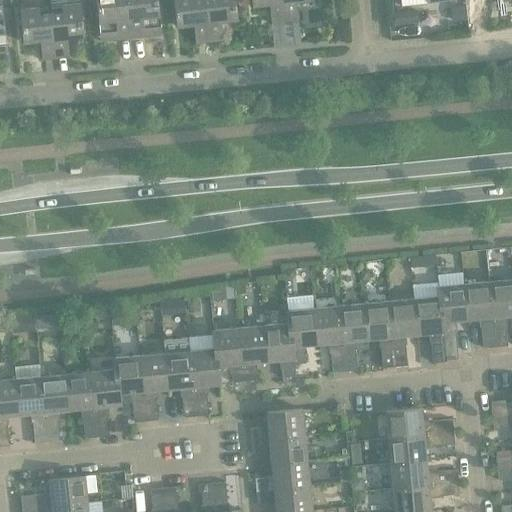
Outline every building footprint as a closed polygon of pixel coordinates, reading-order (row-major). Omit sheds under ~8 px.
[(50,0),(52,14),(51,14),(55,58),(68,57),(66,39),(84,37),(80,0),(50,0)] [(95,0),(100,42),(130,39),(126,0),(95,0)] [(126,0),(130,39),(145,37),(144,32),(160,30),(157,0),(126,0)] [(209,42),(204,0),(173,0),(177,27),(193,25),(195,43),(209,42)] [(204,0),(209,42),(223,40),(221,22),(239,20),(236,0),(204,0)] [(270,24),(285,22),(282,0),(251,0),(252,7),(268,5),(270,24)] [(313,0),(282,0),(285,22),(299,20),(297,3),(313,1),(313,0)] [(41,60),(55,58),(51,14),(40,15),(39,8),(19,10),(23,44),(39,42),(41,60)] [(417,11),(394,14),(395,26),(418,23),(417,11)] [(423,255),(411,256),(412,268),(424,266),(423,255)] [(296,267),(285,268),(286,277),(287,280),(292,280),(297,273),(296,267)] [(370,270),(361,271),(362,280),(370,279),(370,270)] [(504,315),(511,313),(511,278),(488,281),(495,346),(508,344),(506,319),(505,319),(504,315)] [(483,347),(495,346),(488,281),(464,283),(468,318),(482,317),(482,321),(481,322),(483,347)] [(459,358),(458,349),(456,324),(455,324),(454,319),(468,318),(464,283),(437,285),(438,295),(439,295),(445,351),(446,350),(447,359),(459,358)] [(244,284),(235,285),(236,286),(236,294),(246,293),(245,284),(244,284)] [(225,287),(212,288),(213,300),(226,298),(225,287)] [(447,360),(447,359),(446,350),(445,351),(439,295),(438,295),(414,298),(418,333),(431,332),(432,336),(430,336),(433,361),(447,360)] [(404,334),(418,333),(414,298),(389,300),(395,365),(407,364),(405,339),(404,339),(404,334)] [(198,299),(187,300),(188,312),(199,311),(198,299)] [(383,366),(395,365),(389,300),(364,303),(367,338),(381,337),(381,341),(380,341),(383,366)] [(354,339),(367,338),(364,303),(339,305),(345,370),(358,369),(355,344),(354,344),(354,339)] [(333,371),(345,370),(339,305),(314,307),(317,343),(331,341),(331,346),(330,346),(333,371)] [(294,363),(295,363),(306,362),(305,348),(303,349),(303,344),(317,343),(314,307),(287,310),(288,322),(290,322),(294,363)] [(123,312),(111,313),(112,325),(124,324),(123,312)] [(23,317),(11,318),(12,330),(12,332),(24,331),(23,317)] [(97,319),(86,320),(87,331),(98,330),(97,319)] [(265,324),(268,359),(282,358),(283,362),(281,362),(282,376),(296,375),(295,363),(294,363),(290,322),(288,322),(265,324)] [(239,326),(245,380),(257,379),(256,365),(255,365),(254,360),(268,359),(265,324),(239,326)] [(216,347),(217,364),(232,362),(232,367),(231,367),(232,381),(245,380),(239,326),(213,329),(214,347),(216,347)] [(190,350),(196,415),(209,413),(207,389),(205,389),(205,384),(219,382),(217,364),(216,347),(214,347),(190,350)] [(164,352),(168,388),(182,386),(183,391),(182,391),(184,416),(196,415),(190,350),(164,352)] [(139,354),(146,420),(158,418),(156,394),(154,394),(154,389),(168,388),(164,352),(139,354)] [(118,393),(119,393),(131,391),(132,396),(131,396),(133,421),(146,420),(139,354),(113,357),(114,369),(116,368),(118,393)] [(91,371),(97,436),(110,435),(107,410),(106,410),(106,404),(120,403),(119,393),(118,393),(116,368),(114,369),(91,371)] [(66,373),(69,408),(83,407),(83,411),(82,412),(84,437),(97,436),(91,371),(66,373)] [(41,376),(47,440),(59,439),(56,415),(55,409),(69,408),(66,373),(41,376)] [(16,378),(19,413),(33,411),(33,416),(32,416),(34,442),(47,440),(41,376),(16,378)] [(0,379),(0,444),(9,444),(7,418),(6,418),(5,414),(19,413),(16,378),(0,379)] [(492,417),(511,415),(511,402),(491,404),(492,417)] [(388,437),(454,431),(453,418),(427,421),(427,422),(423,422),(421,407),(386,410),(388,437)] [(252,439),(305,434),(302,409),(266,412),(268,426),(263,426),(263,425),(250,426),(252,439)] [(511,415),(492,417),(493,429),(511,427),(511,415)] [(454,431),(388,437),(391,462),(426,459),(424,445),(429,444),(429,446),(455,443),(454,431)] [(271,463),(307,460),(305,434),(252,439),(253,452),(266,451),(265,449),(270,449),(271,463)] [(361,453),(350,454),(351,465),(362,463),(361,453)] [(511,453),(496,455),(497,467),(511,465),(511,453)] [(426,459),(391,462),(393,487),(458,481),(457,468),(431,471),(432,472),(427,472),(426,459)] [(307,460),(271,463),(273,477),(268,477),(268,476),(255,477),(257,489),(309,484),(307,460)] [(362,465),(350,466),(352,491),(364,490),(362,465)] [(511,465),(497,467),(498,479),(511,478),(511,465)] [(22,496),(23,508),(88,501),(87,492),(98,491),(96,474),(50,479),(51,494),(47,495),(47,494),(22,496)] [(213,482),(216,511),(242,511),(243,509),(228,510),(227,506),(228,506),(226,481),(213,482)] [(458,481),(393,487),(395,511),(396,511),(431,509),(429,495),(434,494),(434,496),(460,493),(458,481)] [(216,511),(213,482),(201,483),(204,508),(205,508),(205,511),(216,511)] [(276,511),(283,511),(312,509),(309,484),(257,489),(258,503),(270,502),(270,500),(275,500),(276,511)] [(164,487),(166,511),(177,511),(178,511),(176,486),(164,487)] [(166,511),(164,487),(150,488),(152,511),(166,511)] [(88,511),(88,502),(23,508),(22,511),(88,511)] [(501,511),(511,511),(511,503),(501,505),(501,511)]
